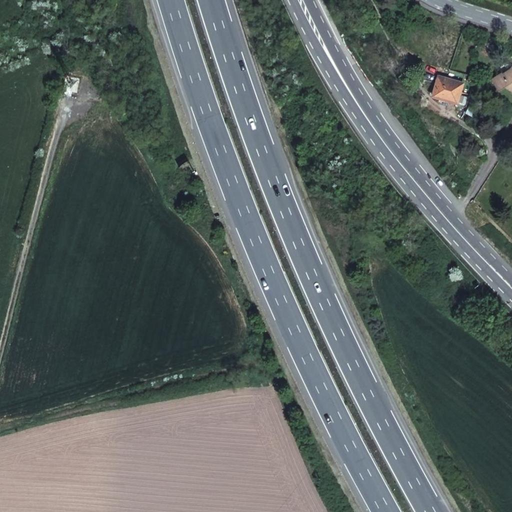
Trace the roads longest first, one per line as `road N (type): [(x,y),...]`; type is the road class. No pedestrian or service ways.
road 1 (motorway): [(432,511),(334,322),(212,0)]
road 2 (motorway): [(172,0),(270,274),(387,511)]
road 3 (primary): [(511,283),(366,117),(304,0)]
